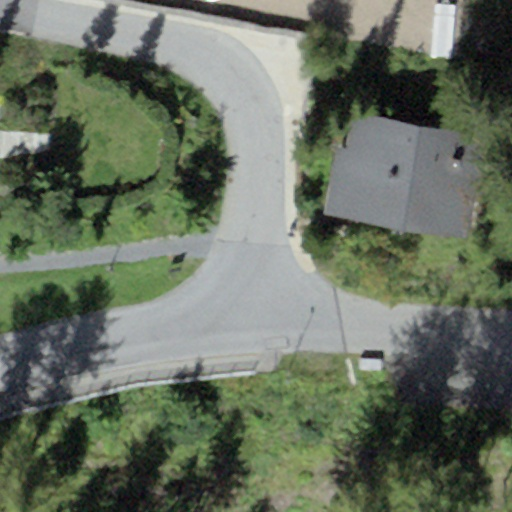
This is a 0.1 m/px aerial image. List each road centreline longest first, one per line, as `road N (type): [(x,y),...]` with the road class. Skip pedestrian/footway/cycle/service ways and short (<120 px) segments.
road 1 (residential): [(246,329),(257,128),(224,63),(197,48),(0,6)]
road 2 (residential): [(246,329),(511,342)]
road 3 (residential): [(0,366),(246,329)]
